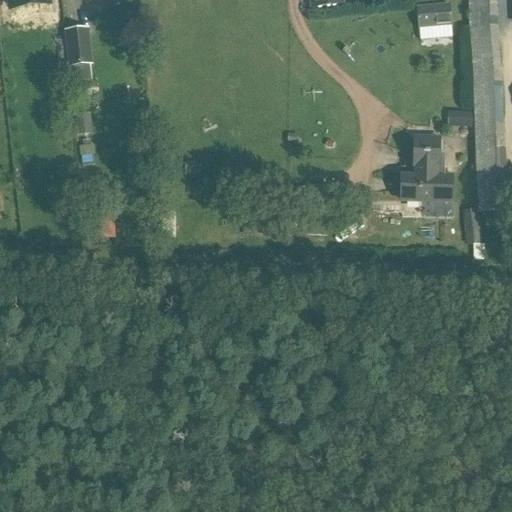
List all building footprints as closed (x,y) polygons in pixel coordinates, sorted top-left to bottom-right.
[(10,0),(12,10),(14,10),(14,9),(46,5),(47,5),(46,0),(10,0)] [(312,0),(314,10),(345,6),(344,0),(312,0)] [(495,0),(469,0),(470,10),(472,43),(474,65),(482,198),(483,211),(510,210),(508,170),(506,170),(505,149),(501,83),(496,8),(495,0)] [(448,5),(417,8),(419,29),(420,42),(451,39),(450,26),(448,5)] [(87,31),(68,33),(71,67),(91,64),(87,31)] [(451,121),(452,131),(472,130),(472,120),(451,121)] [(403,177),(402,202),(452,203),(452,177),(445,176),(445,171),(445,154),(438,154),(438,141),(415,140),(414,168),(416,168),(416,177),(403,177)] [(297,206),(307,207),(307,208),(335,209),(335,187),(308,187),(308,189),(297,189),(297,206)] [(89,206),(90,241),(117,240),(117,206),(89,206)] [(479,244),(476,211),(462,212),(464,245),(479,244)] [(328,223),(302,222),(301,238),(328,238),(328,223)]
